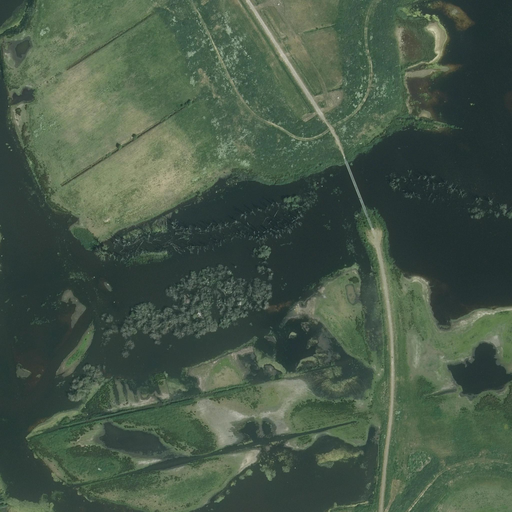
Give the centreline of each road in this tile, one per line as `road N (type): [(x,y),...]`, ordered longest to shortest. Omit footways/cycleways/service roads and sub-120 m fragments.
road 1 (track): [(381,511),(392,372),(372,227)]
road 2 (track): [(323,118),(247,0)]
